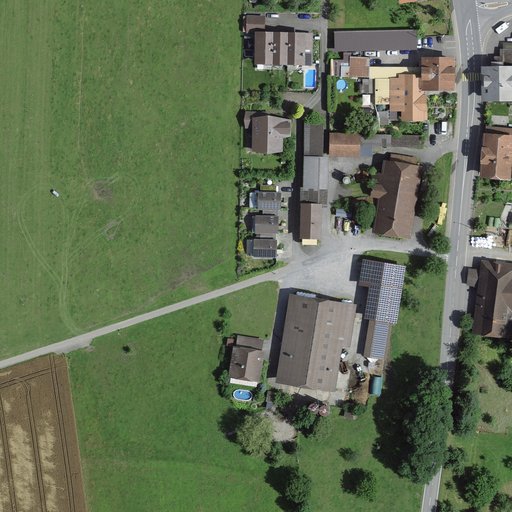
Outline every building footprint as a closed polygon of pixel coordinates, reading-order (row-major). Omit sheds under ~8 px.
[(243,17),(243,24),(263,25),(263,17),(243,17)] [(243,24),(243,32),(263,32),(263,25),(243,24)] [(420,28),(339,30),(340,50),(420,48),(420,28)] [(258,34),(257,62),(272,62),(273,35),(258,34)] [(273,35),(272,62),(287,62),(288,35),(273,35)] [(312,49),(310,49),(310,36),(288,35),(287,62),(302,62),(302,64),(311,64),(312,49)] [(495,70),(511,70),(511,50),(502,51),(502,58),(495,58),(495,70)] [(331,60),(331,76),(369,77),(370,67),(370,57),(350,56),(350,54),(346,54),(346,61),(331,60)] [(427,67),(427,88),(450,88),(450,60),(423,60),(422,67),(427,67)] [(426,100),(421,100),(421,67),(370,67),(369,77),(369,79),(375,79),(375,104),(391,104),(391,110),(405,110),(404,119),(426,119),(426,100)] [(511,70),(495,70),(485,70),(485,97),(511,97),(511,70)] [(378,112),(378,124),(387,124),(387,111),(378,112)] [(280,148),(280,136),(289,136),(289,120),(255,120),(255,144),(267,145),(267,148),(280,148)] [(511,129),(488,128),(484,174),(507,176),(509,147),(511,147),(511,129)] [(332,149),(357,149),(358,144),(358,134),(332,134),(332,149)] [(418,145),(419,136),(358,134),(358,144),(418,145)] [(370,185),(374,186),(373,195),(385,197),(379,230),(404,234),(416,159),(391,155),(388,175),(372,173),(370,185)] [(306,187),(303,187),(303,204),(319,205),(321,159),(307,159),(306,187)] [(281,209),(281,193),(276,193),(276,185),(261,185),(261,192),(258,192),(258,209),(281,209)] [(302,236),(319,236),(319,205),(303,204),(302,236)] [(278,233),(279,216),(256,216),(255,233),(278,233)] [(276,257),(277,240),(254,240),(254,256),(276,257)] [(403,267),(365,261),(362,283),(373,285),(368,317),(394,321),(403,267)] [(484,272),(469,270),(467,284),(483,286),(477,329),(511,333),(511,322),(507,322),(510,302),(511,302),(511,268),(485,265),(484,272)] [(329,387),(336,341),(346,343),(352,307),(295,298),(293,310),(288,309),(286,321),(291,322),(282,380),(329,387)] [(370,320),(364,355),(385,358),(390,323),(370,320)] [(238,337),(231,374),(257,378),(263,341),(238,337)]
